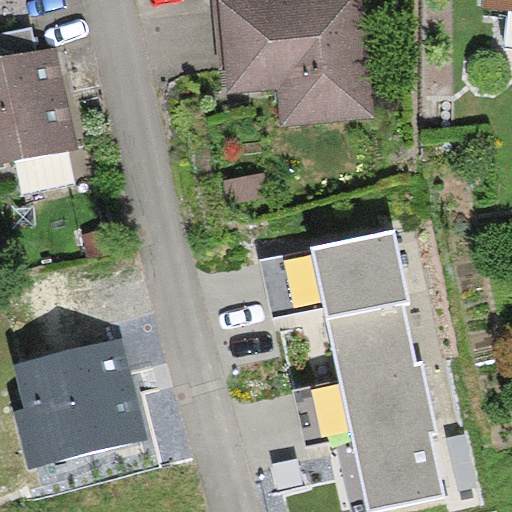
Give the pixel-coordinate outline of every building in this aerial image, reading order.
[(258,0),(220,3),(226,98),(276,94),(279,128),(374,121),(365,0),(258,0)] [(511,0),(484,0),(483,14),(511,16),(511,0)] [(55,50),(0,62),(0,168),(78,151),(66,98),(55,50)] [(112,229),(84,237),(90,258),(118,250),(112,229)] [(389,236),(266,262),(281,327),(324,318),(338,382),(292,392),(304,450),(352,439),(367,511),(377,511),(445,497),(432,437),(440,435),(425,365),(417,366),(389,236)] [(38,309),(53,361),(107,345),(92,294),(38,309)] [(122,341),(107,345),(53,361),(15,372),(27,413),(14,417),(32,476),(151,441),(136,389),(122,341)]
